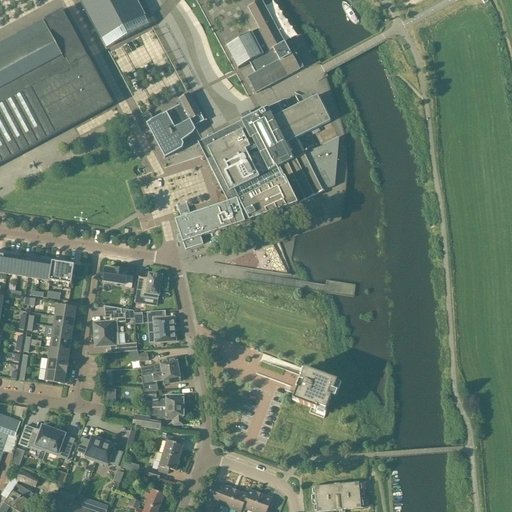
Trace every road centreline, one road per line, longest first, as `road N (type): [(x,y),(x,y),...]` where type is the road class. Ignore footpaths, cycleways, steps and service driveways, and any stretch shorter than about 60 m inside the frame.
road 1 (residential): [(173,260),(158,170),(67,0)]
road 2 (residential): [(204,455),(205,397),(173,260)]
road 3 (residential): [(98,248),(74,405)]
